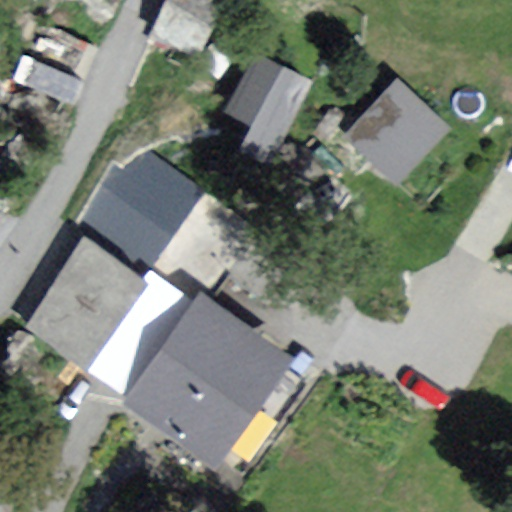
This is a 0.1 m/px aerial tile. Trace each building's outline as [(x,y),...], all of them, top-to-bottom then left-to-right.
[(219,0),(168,0),(147,29),(194,54),(219,0)] [(254,45),(234,103),(257,111),(246,141),(282,154),(313,66),(254,45)] [(400,177),(455,117),(400,67),(345,127),(400,177)] [(106,176),(83,241),(146,284),(199,184),(153,149),(106,176)] [(284,356),(193,295),(124,397),(215,458),(284,356)]
